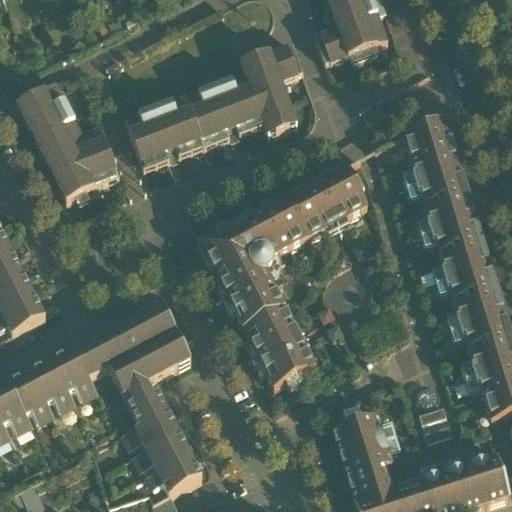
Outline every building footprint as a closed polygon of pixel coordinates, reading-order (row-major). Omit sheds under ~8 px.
[(315,44),(325,71),(330,70),(330,71),(348,64),(348,65),(387,50),(377,22),(386,18),(379,0),(331,0),(333,5),(327,7),(338,35),(320,41),(320,42),(315,44)] [(45,55),(41,45),(22,54),(27,64),(45,55)] [(288,53),(270,60),(281,89),(299,83),(298,82),(303,80),(303,79),(293,52),(288,54),(288,53)] [(294,126),(281,89),(270,60),(270,59),(241,70),(240,70),(245,83),(232,87),(198,99),(199,100),(185,105),(204,156),(264,134),(265,137),(273,134),(276,142),(289,137),(286,129),(294,126)] [(66,210),(94,196),(76,160),(86,155),(80,143),(76,134),(74,130),(75,130),(64,108),(63,109),(55,92),(23,109),(29,121),(23,124),(42,162),(48,159),(65,192),(59,195),(66,210)] [(143,178),(204,156),(185,105),(172,110),(172,109),(138,121),(139,122),(125,127),(143,178)] [(402,181),(406,194),(461,177),(445,123),(431,130),(432,131),(417,138),(404,144),(414,177),(402,181)] [(286,129),(289,137),(297,134),(294,126),(286,129)] [(268,145),(276,142),(273,134),(265,137),(268,145)] [(100,136),(80,143),(86,155),(76,160),(94,196),(107,191),(105,184),(116,180),(100,136)] [(313,191),(285,205),(257,219),(258,221),(254,223),(253,221),(199,249),(227,303),(229,302),(231,306),(229,308),(243,335),(257,363),(259,362),(261,366),(259,367),(274,396),(285,390),(288,395),(307,386),(304,381),(315,375),(284,314),(266,279),(270,276),(272,273),(272,268),(271,264),(306,246),(367,215),(346,174),(317,189),(318,191),(314,193),(313,191)] [(476,225),(461,177),(406,194),(410,206),(422,203),(429,225),(417,229),(421,242),(476,225)] [(105,184),(107,191),(119,187),(116,180),(105,184)] [(431,276),(435,289),(490,272),(476,225),(421,242),(425,254),(437,251),(443,273),(431,276)] [(0,320),(0,321),(0,340),(8,336),(12,344),(45,327),(0,238),(0,320)] [(446,324),(450,337),(505,320),(490,272),(435,289),(439,302),(451,299),(458,321),(446,324)] [(136,430),(138,434),(168,419),(157,398),(151,400),(147,392),(190,369),(162,313),(73,358),(88,387),(109,376),(123,404),(128,401),(132,410),(127,412),(136,430)] [(461,372),(465,385),(511,370),(511,343),(505,320),(450,337),(454,350),(466,347),(473,369),(461,372)] [(95,400),(88,387),(73,358),(51,369),(68,402),(75,398),(80,408),(94,401),(95,400)] [(73,411),(68,402),(51,369),(30,380),(46,413),(53,409),(58,419),(72,412),(73,411)] [(501,424),(511,421),(511,420),(511,370),(465,385),(469,398),(481,394),(491,427),(501,424)] [(51,423),(46,413),(30,380),(8,391),(24,424),(31,421),(36,430),(50,423),(51,423)] [(30,434),(24,424),(8,391),(0,395),(0,429),(3,435),(10,431),(15,441),(28,434),(29,434),(30,434)] [(428,393),(425,393),(422,394),(420,396),(418,398),(418,401),(418,405),(420,408),(422,410),(425,411),(428,411),(431,410),(433,408),(435,406),(435,403),(435,399),(434,396),(431,394),(428,393)] [(123,404),(127,412),(132,410),(128,401),(123,404)] [(419,419),(422,430),(446,423),(443,412),(419,419)] [(332,436),(347,484),(382,473),(391,470),(388,460),(400,456),(392,429),(380,432),(376,422),(365,425),(363,419),(360,420),(358,415),(343,420),(344,425),(341,426),(343,432),(332,436)] [(143,451),(146,458),(179,441),(168,419),(138,434),(125,441),(126,442),(133,456),(143,451)] [(424,438),(428,449),(452,441),(449,430),(424,438)] [(154,472),(157,479),(190,463),(179,441),(146,458),(136,463),(137,464),(144,477),(154,472)] [(469,461),(472,472),(484,511),(490,511),(510,506),(497,464),(486,467),(483,457),(469,461)] [(202,485),(190,463),(157,479),(147,484),(148,486),(148,485),(154,496),(163,491),(169,502),(171,501),(202,485)] [(458,511),(484,511),(472,472),(462,475),(459,464),(445,469),(448,479),(458,511)] [(458,511),(448,479),(438,482),(435,472),(421,476),(420,476),(424,487),(431,511),(458,511)] [(386,487),(382,473),(347,484),(351,498),(385,487),(386,487)] [(393,511),(431,511),(424,487),(416,489),(414,485),(396,490),(397,495),(389,498),(393,511)] [(9,505),(12,511),(51,511),(55,510),(45,487),(9,505)] [(393,511),(389,498),(385,487),(351,498),(355,508),(353,509),(354,511),(393,511)] [(105,511),(99,491),(87,495),(92,511),(105,511)] [(176,511),(171,501),(169,502),(153,510),(153,511),(176,511)]
